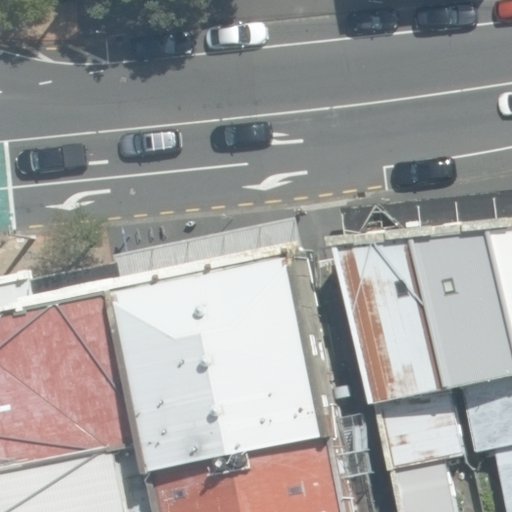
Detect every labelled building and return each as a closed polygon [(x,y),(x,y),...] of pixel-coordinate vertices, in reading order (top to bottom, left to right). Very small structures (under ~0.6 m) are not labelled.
[(511,190),(503,192),(511,239),(511,190)] [(511,511),(511,239),(503,192),(425,200),(463,388),(467,387),(480,453),(499,449),(511,511)] [(455,390),(463,388),(425,200),(347,208),(352,235),(409,511),(459,511),(448,459),(468,454),(455,390)] [(166,472),(349,436),(310,248),(304,217),(120,255),(121,262),(160,443),(166,472)] [(160,443),(121,262),(37,280),(36,275),(0,282),(0,478),(129,449),(133,448),(160,443)] [(365,511),(349,436),(166,472),(173,511),(365,511)] [(142,511),(129,449),(0,478),(0,511),(142,511)]
